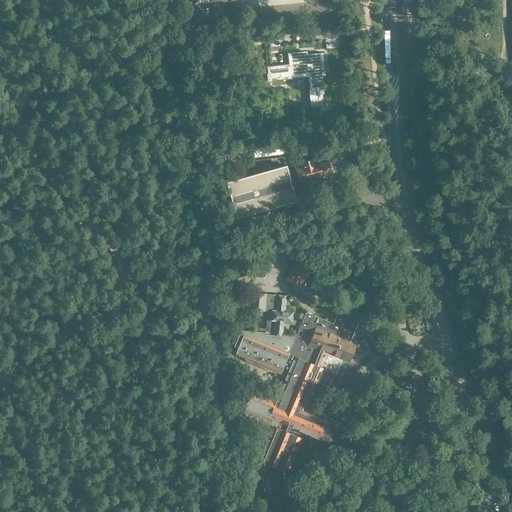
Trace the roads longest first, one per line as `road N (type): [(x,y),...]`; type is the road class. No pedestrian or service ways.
road 1 (track): [(131,276),(29,161),(17,115),(35,84),(113,44),(145,0)]
road 2 (track): [(196,269),(234,511)]
road 3 (track): [(0,380),(131,276),(196,269)]
road 4 (secondary): [(426,283),(401,173),(395,91)]
road 5 (secondary): [(492,511),(459,391)]
